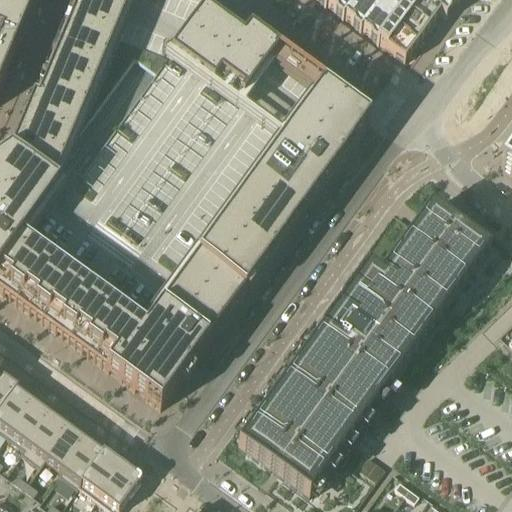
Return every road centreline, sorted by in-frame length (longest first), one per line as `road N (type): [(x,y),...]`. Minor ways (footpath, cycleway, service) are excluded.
road 1 (residential): [(162,461),(408,127)]
road 2 (residential): [(241,0),(408,127)]
road 3 (residential): [(162,461),(0,343)]
road 4 (residential): [(493,0),(408,127)]
road 5 (residential): [(408,127),(511,31)]
road 6 (residential): [(408,127),(511,219)]
